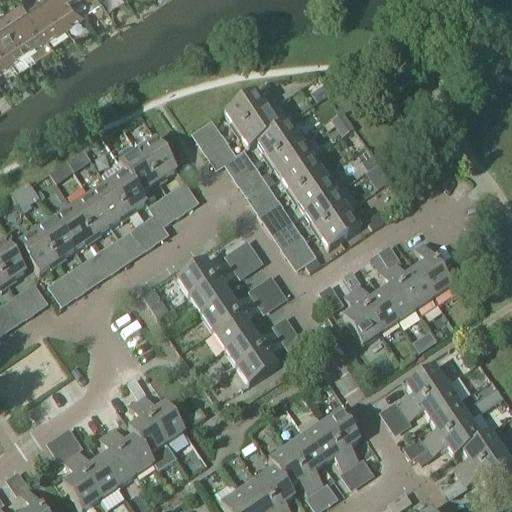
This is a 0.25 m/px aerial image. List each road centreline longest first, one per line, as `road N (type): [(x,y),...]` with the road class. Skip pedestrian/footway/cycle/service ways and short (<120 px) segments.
road 1 (residential): [(402,481),(300,324),(296,296)]
road 2 (residential): [(0,474),(105,401),(106,358),(82,323)]
road 3 (residential): [(82,323),(225,214)]
road 4 (residential): [(296,296),(441,209)]
